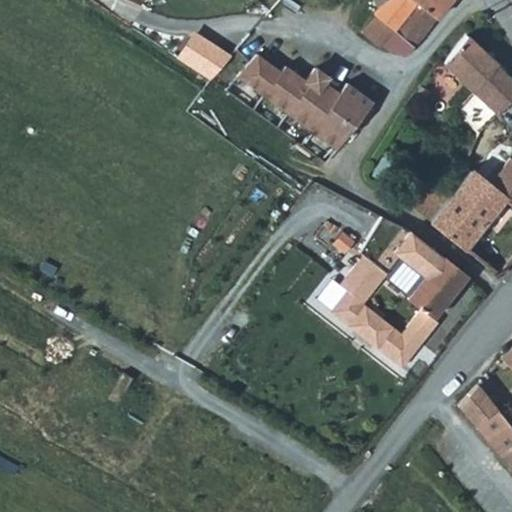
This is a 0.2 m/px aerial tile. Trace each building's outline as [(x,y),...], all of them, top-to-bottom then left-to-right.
[(387,0),(389,1),(380,15),(420,47),(432,32),(455,0),(387,0)] [(410,59),(420,47),(380,15),(366,35),(382,48),(410,59)] [(461,113),(501,66),(471,38),(446,67),(474,92),(458,110),(461,113)] [(322,93),(308,83),(287,69),(282,75),(258,59),(239,81),(341,150),(377,103),(351,85),(344,95),(328,84),(322,93)] [(484,134),(511,102),(511,76),(501,66),(461,113),(484,134)] [(331,80),(317,71),(308,83),(322,93),(328,84),(331,80)] [(505,277),(511,268),(511,158),(494,181),(509,196),(467,248),(505,277)] [(509,196),(494,181),(476,167),(452,197),(434,221),(467,248),(509,196)] [(428,179),(410,203),(432,220),(434,221),(452,197),(428,179)] [(385,251),(401,231),(375,217),(353,253),(355,255),(380,273),(393,258),(385,251)] [(401,231),(385,251),(393,258),(414,278),(399,298),(414,309),(426,319),(461,275),(401,231)] [(380,273),(355,255),(334,285),(340,292),(325,312),(399,370),(434,324),(426,319),(414,309),(397,331),(361,305),(380,273)] [(511,365),(511,344),(502,354),(511,365)] [(511,431),(474,385),(454,406),(511,476),(511,431)]
